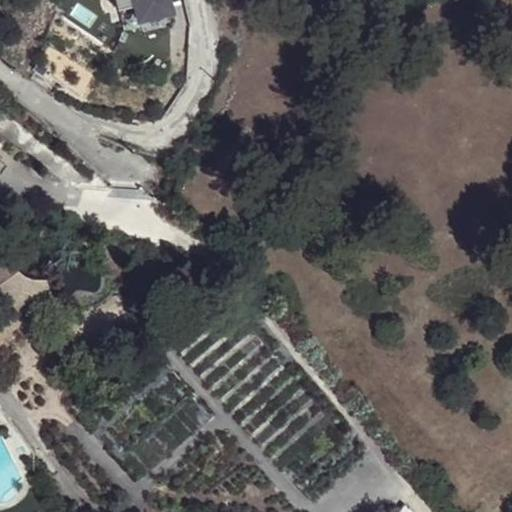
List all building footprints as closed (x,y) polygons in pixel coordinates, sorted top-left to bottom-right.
[(114,0),(115,1),(120,0),(133,0),(136,12),(168,3),(167,0),(114,0)] [(130,244),(104,228),(95,242),(121,259),(130,244)] [(0,244),(0,262),(9,256),(1,244),(0,244)] [(9,256),(0,262),(0,298),(2,302),(0,303),(0,350),(11,342),(6,335),(20,324),(34,325),(64,302),(57,297),(52,290),(48,277),(47,277),(36,278),(26,274),(18,266),(9,256)] [(196,282),(183,267),(162,286),(176,300),(196,282)]
